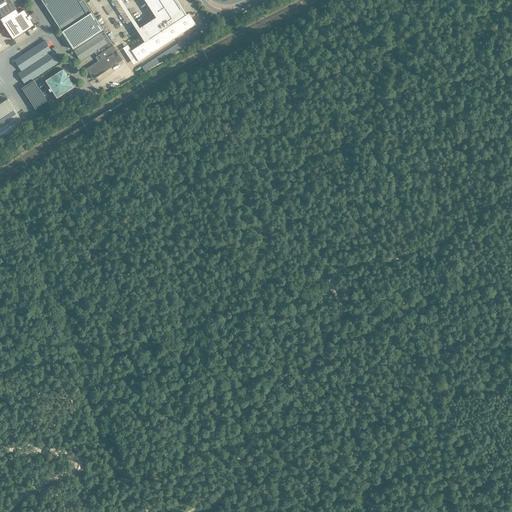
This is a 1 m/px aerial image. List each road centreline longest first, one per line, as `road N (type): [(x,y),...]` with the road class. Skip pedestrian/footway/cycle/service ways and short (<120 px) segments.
road 1 (track): [(192,511),(220,494),(286,406),(338,315),(332,283),(340,266)]
road 2 (track): [(340,266),(358,215),(343,169),(345,127),(420,0)]
road 3 (track): [(340,266),(437,242),(511,190)]
